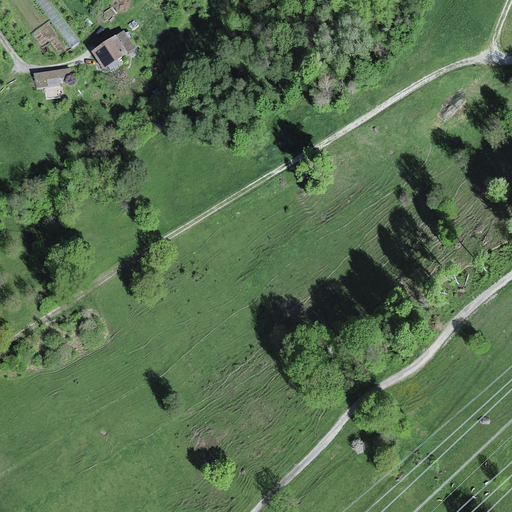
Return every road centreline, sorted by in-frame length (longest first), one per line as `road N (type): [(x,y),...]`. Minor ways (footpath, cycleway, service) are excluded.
road 1 (track): [(486,58),(445,67),(0,348)]
road 2 (track): [(257,511),(357,404),(418,367),(465,308),(511,268)]
